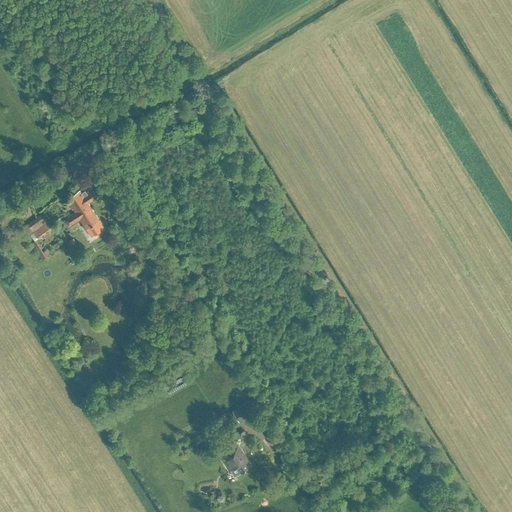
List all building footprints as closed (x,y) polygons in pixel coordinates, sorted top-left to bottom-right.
[(89,166),(81,173),(88,180),(96,173),(89,166)] [(75,211),(64,219),(68,226),(80,218),(87,229),(92,235),(105,227),(100,220),(89,203),(101,194),(110,189),(105,181),(97,187),(87,193),(90,196),(83,200),(77,191),(66,199),(73,209),(73,208),(75,211)] [(8,222),(21,213),(16,206),(4,215),(8,222)] [(39,239),(52,229),(41,213),(28,223),(39,239)] [(35,241),(36,240),(38,239),(29,225),(25,228),(35,241)] [(43,251),(36,240),(35,241),(32,243),(42,260),(52,255),(48,249),(43,251)] [(269,423),(274,420),(260,395),(253,399),(258,409),(261,407),(269,423)] [(248,400),(232,410),(239,422),(255,411),(248,400)] [(242,471),(252,464),(238,443),(221,454),(235,475),(242,471)]
